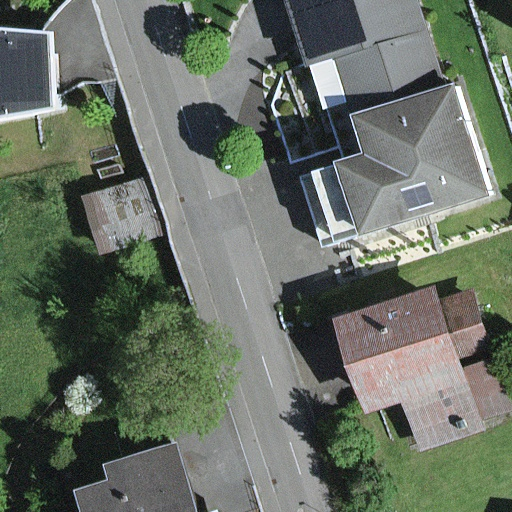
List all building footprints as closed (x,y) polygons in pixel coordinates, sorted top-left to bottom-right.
[(413,0),(291,0),(311,63),(320,60),(334,101),(353,95),(361,119),(443,93),(413,0)] [(0,120),(3,119),(83,113),(82,24),(0,16),(0,120)] [(511,205),(511,186),(483,94),(384,125),(394,158),(356,170),(380,246),(511,205)] [(436,294),(348,324),(377,407),(397,400),(408,432),(420,428),(426,445),(511,415),(471,299),(442,309),(436,294)] [(132,483),(101,492),(107,511),(199,511),(180,448),(127,465),(132,483)]
